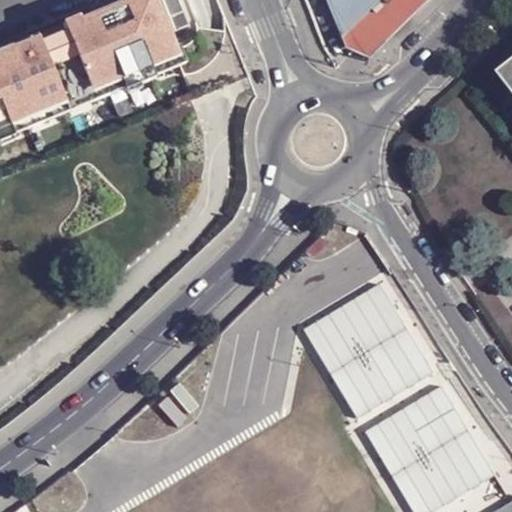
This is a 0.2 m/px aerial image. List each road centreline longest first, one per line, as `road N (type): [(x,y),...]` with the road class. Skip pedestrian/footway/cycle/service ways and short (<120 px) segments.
road 1 (unknown): [(195,0),(214,99),(212,177),(182,234),(0,374)]
road 2 (tertiary): [(301,182),(204,296),(83,406),(0,468)]
road 3 (residential): [(511,401),(399,233),(362,150)]
road 4 (tertiary): [(358,118),(486,0)]
